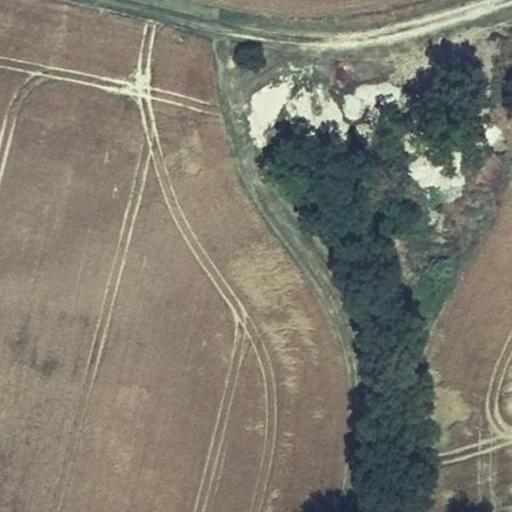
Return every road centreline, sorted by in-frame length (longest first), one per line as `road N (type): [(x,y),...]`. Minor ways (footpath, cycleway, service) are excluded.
road 1 (track): [(231,89),(217,117),(227,158),(311,252),(341,299),(360,369),(355,454),(341,511)]
road 2 (track): [(495,0),(341,36),(231,89)]
road 3 (track): [(76,0),(209,32),(231,89)]
